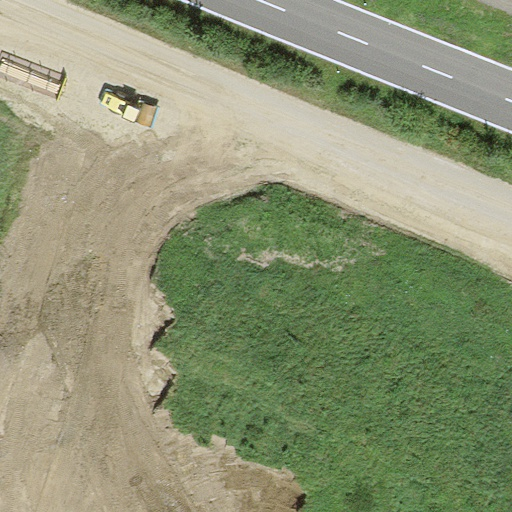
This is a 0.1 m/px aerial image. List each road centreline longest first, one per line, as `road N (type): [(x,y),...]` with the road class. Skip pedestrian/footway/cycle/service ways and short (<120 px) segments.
road 1 (track): [(0,4),(511,227)]
road 2 (primary): [(266,0),(511,96)]
